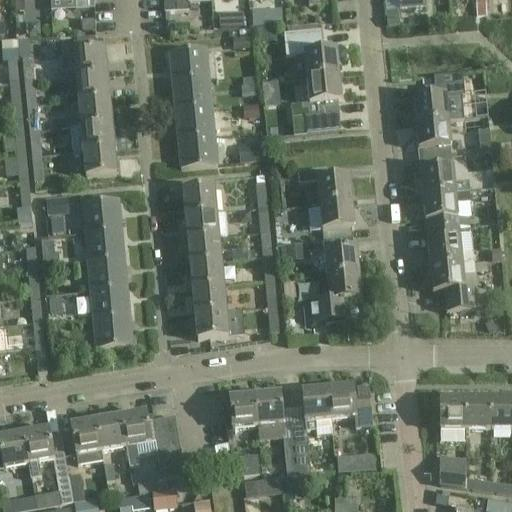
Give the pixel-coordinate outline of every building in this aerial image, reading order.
[(74,0),(76,12),(88,11),(87,0),(74,0)] [(211,0),(164,0),(165,15),(188,14),(187,2),(211,0)] [(308,0),(309,8),(321,8),(320,0),(308,0)] [(423,0),(397,0),(398,14),(424,12),(423,0)] [(484,0),(481,0),(475,0),(476,20),(486,19),(484,0)] [(253,26),(282,25),(282,11),(252,12),(253,26)] [(398,28),(398,20),(386,21),(386,29),(398,28)] [(307,82),(339,79),(337,54),(323,56),(321,34),(283,37),(286,60),(305,57),(307,82)] [(105,53),(89,55),(89,44),(72,45),(73,56),(75,56),(78,80),(108,77),(105,53)] [(173,86),(210,83),(207,53),(170,57),(173,86)] [(32,85),(30,61),(21,62),(24,86),(32,85)] [(16,62),(6,63),(8,88),(18,87),(16,62)] [(110,102),(108,77),(78,80),(80,105),(110,102)] [(291,120),(339,116),(338,105),(342,104),(339,79),(307,82),(309,107),(289,109),(291,120)] [(210,83),(173,86),(176,115),(213,111),(210,83)] [(35,110),(32,85),(24,86),(26,110),(35,110)] [(21,113),(18,87),(8,88),(11,114),(21,113)] [(412,104),(415,126),(448,123),(446,100),(464,99),(463,87),(432,89),(434,102),(412,104)] [(113,127),(110,102),(80,105),(83,130),(113,127)] [(35,110),(26,110),(28,135),(37,134),(35,110)] [(213,111),(176,115),(179,143),(216,140),(213,111)] [(11,114),(13,138),(24,137),(21,113),(11,114)] [(417,153),(420,153),(421,164),(451,161),(449,135),(461,134),(460,123),(448,124),(448,123),(415,126),(417,153)] [(113,127),(83,130),(70,132),(72,155),(85,154),(115,151),(113,127)] [(39,159),(37,134),(28,135),(31,160),(39,159)] [(488,134),(478,135),(479,145),(489,144),(488,134)] [(13,138),(16,163),(26,162),(24,137),(13,138)] [(216,140),(179,143),(182,173),(219,169),(216,140)] [(511,162),(511,147),(500,148),(501,164),(511,162)] [(118,178),(115,151),(85,154),(88,181),(118,178)] [(31,160),(33,184),(42,183),(39,159),(31,160)] [(419,175),(422,199),(468,194),(467,185),(454,185),(451,161),(421,164),(422,175),(419,175)] [(16,163),(18,187),(29,186),(26,162),(16,163)] [(318,184),(320,207),(352,204),(350,181),(329,183),(328,172),(297,175),(297,186),(318,184)] [(18,187),(21,213),(31,212),(29,186),(18,187)] [(267,211),(264,187),(254,189),(256,212),(267,211)] [(183,193),(186,219),(217,216),(215,190),(183,193)] [(457,221),(456,206),(469,206),(468,194),(422,199),(424,224),(427,224),(429,235),(458,232),(469,231),(468,220),(457,221)] [(62,202),(46,204),(47,218),(63,217),(62,202)] [(320,207),(323,233),(324,244),(353,241),(352,230),(355,230),(352,204),(320,207)] [(84,208),(87,238),(123,234),(120,205),(84,208)] [(269,236),(267,211),(256,212),(259,237),(269,236)] [(186,219),(188,244),(220,241),(217,216),(186,219)] [(427,246),(429,271),(474,266),(473,257),(461,258),(458,232),(429,235),(430,246),(427,246)] [(126,263),(123,234),(87,238),(89,266),(126,263)] [(269,236),(259,237),(261,262),(271,261),(269,236)] [(222,265),(220,241),(188,244),(191,268),(222,265)] [(324,244),(327,279),(360,276),(358,252),(354,252),(353,241),(324,244)] [(59,268),(58,256),(54,256),(53,245),(41,246),(43,269),(59,268)] [(25,253),(27,278),(36,277),(34,252),(25,253)] [(232,264),(254,262),(253,254),(232,256),(232,264)] [(274,284),(271,261),(261,262),(263,285),(274,284)] [(89,266),(92,294),(92,295),(128,291),(126,263),(89,266)] [(191,268),(193,292),(224,289),(222,265),(191,268)] [(464,293),(463,278),(474,278),(474,266),(429,271),(432,297),(444,295),(446,316),(474,313),(473,293),(464,293)] [(329,305),(310,307),(312,327),(344,324),(342,305),(363,303),(360,276),(327,279),(329,305)] [(27,278),(29,302),(39,301),(36,277),(27,278)] [(274,284),(263,285),(265,309),(276,308),(274,284)] [(294,301),(293,286),(283,287),(284,302),(294,301)] [(193,292),(195,317),(227,313),(224,289),(193,292)] [(92,295),(93,308),(95,323),(131,320),(128,291),(92,295)] [(29,302),(32,327),(41,326),(39,301),(29,302)] [(49,302),(50,316),(62,315),(61,301),(49,302)] [(278,337),(276,308),(265,309),(268,337),(278,337)] [(198,343),(229,340),(236,340),(236,330),(228,330),(227,313),(195,317),(198,343)] [(134,349),(131,320),(95,323),(98,352),(134,349)] [(41,326),(32,327),(34,350),(43,349),(41,326)] [(46,376),(43,349),(34,350),(37,377),(46,376)] [(336,392),(328,393),(331,424),(355,422),(356,432),(373,430),(370,401),(355,402),(354,390),(348,391),(348,386),(335,387),(336,392)] [(331,439),(330,424),(331,424),(328,393),(323,393),(323,389),(310,390),(311,394),(303,395),(306,435),(315,434),(316,440),(331,439)] [(281,397),(255,399),(258,431),(284,428),(281,397)] [(258,431),(255,399),(230,402),(234,433),(258,431)] [(441,445),(466,445),(466,435),(465,403),(441,403),(441,435),(441,445)] [(491,403),(465,403),(466,435),(491,435),(491,403)] [(491,435),(511,434),(511,403),(491,403),(491,435)] [(146,416),(122,421),(127,451),(131,471),(139,470),(137,459),(158,455),(156,447),(156,446),(152,447),(146,416)] [(154,436),(177,432),(175,420),(152,424),(154,436)] [(122,421),(97,425),(102,455),(125,451),(127,451),(122,421)] [(77,460),(102,455),(97,425),(72,429),(77,460)] [(179,443),(177,432),(154,436),(156,446),(156,447),(179,443)] [(49,434),(24,438),(29,468),(32,483),(41,481),(39,466),(53,464),(54,464),(50,440),(49,434)] [(0,442),(0,447),(4,472),(29,468),(24,438),(0,442)] [(306,440),(294,441),(298,478),(310,477),(306,440)] [(286,479),(298,478),(294,441),(282,442),(286,479)] [(179,443),(156,447),(158,455),(158,459),(182,455),(179,443)] [(184,466),(182,455),(158,459),(160,470),(184,466)] [(338,476),(354,475),(353,459),(337,460),(338,476)] [(62,509),(73,507),(68,481),(65,462),(54,464),(62,509)] [(184,466),(160,470),(162,483),(186,479),(184,466)] [(113,468),(103,470),(106,487),(117,485),(113,468)] [(258,469),(243,471),(244,480),(259,479),(258,469)] [(440,490),(466,493),(466,483),(465,483),(465,474),(440,470),(440,490)] [(68,481),(73,507),(85,504),(80,479),(68,481)] [(138,496),(148,495),(159,493),(166,492),(165,483),(137,487),(138,496)] [(244,488),(246,502),(281,497),(279,483),(244,488)] [(466,483),(466,493),(491,497),(491,486),(466,483)] [(286,502),(302,500),(301,484),(285,486),(286,502)] [(491,497),(511,499),(511,489),(491,486),(491,497)] [(153,496),(154,511),(176,510),(175,494),(153,496)] [(149,507),(148,495),(138,496),(139,500),(130,501),(131,511),(149,511),(150,511),(149,507)]
